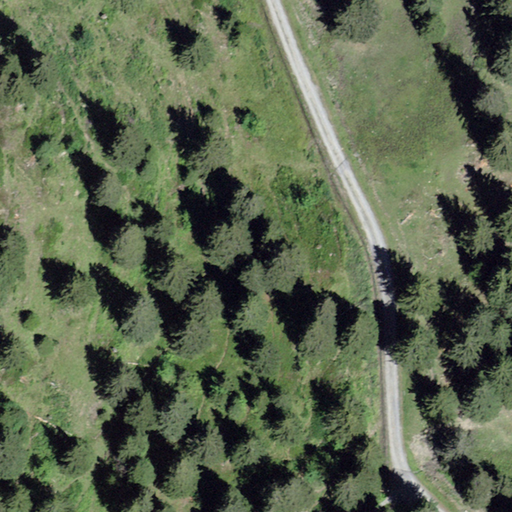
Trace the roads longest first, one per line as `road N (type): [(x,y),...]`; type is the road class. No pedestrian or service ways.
road 1 (track): [(378,240),(397,328),(396,439),(421,491),(443,511)]
road 2 (track): [(378,240),(281,0)]
